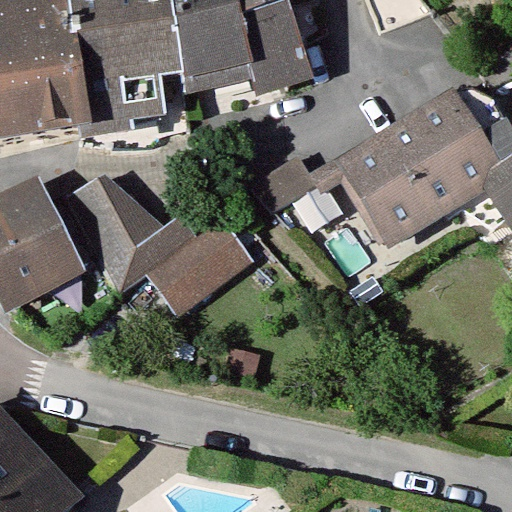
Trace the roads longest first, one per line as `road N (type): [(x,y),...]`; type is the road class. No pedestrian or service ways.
road 1 (residential): [(0,374),(511,506)]
road 2 (residential): [(0,182),(233,136),(372,83),(339,0)]
